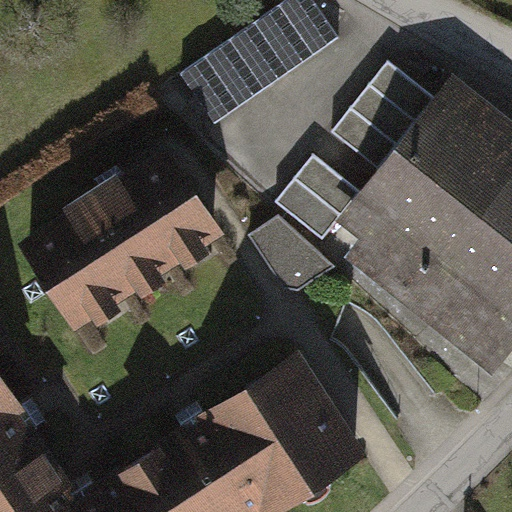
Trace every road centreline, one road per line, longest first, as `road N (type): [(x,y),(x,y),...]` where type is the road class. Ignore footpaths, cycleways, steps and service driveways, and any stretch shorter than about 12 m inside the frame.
road 1 (residential): [(511,409),(412,511)]
road 2 (residential): [(511,62),(404,0)]
